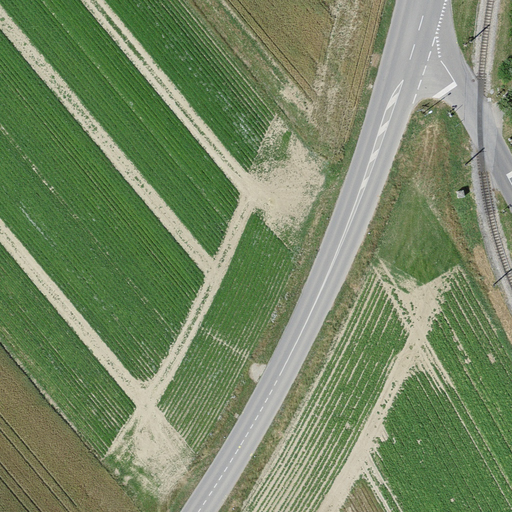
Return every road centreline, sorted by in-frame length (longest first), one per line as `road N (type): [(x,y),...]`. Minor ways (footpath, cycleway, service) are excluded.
road 1 (tertiary): [(199,511),(295,348),(349,228),(419,19)]
road 2 (tertiary): [(419,19),(511,185)]
